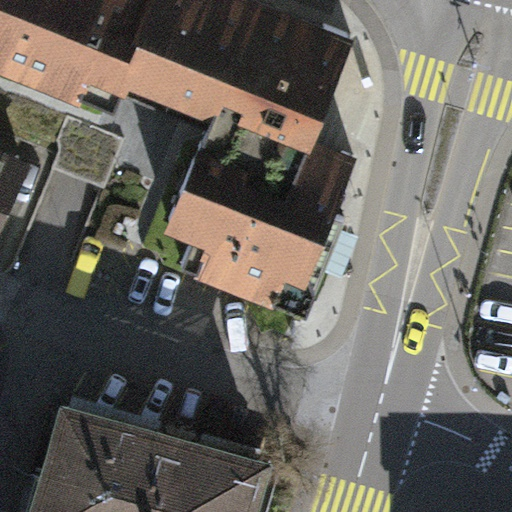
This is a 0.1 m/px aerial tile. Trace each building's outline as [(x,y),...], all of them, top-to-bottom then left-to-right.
[(174,0),(0,0),(0,66),(128,119),(142,87),(174,0)] [(362,43),(239,0),(174,0),(142,87),(323,154),(362,43)] [(310,190),(215,154),(188,223),(236,241),(224,271),(312,304),(364,169),(323,154),(310,190)] [(43,179),(0,157),(0,258),(3,260),(43,179)] [(164,437),(66,409),(35,511),(141,511),(145,503),(164,437)] [(261,511),(274,469),(164,437),(145,503),(176,511),(261,511)] [(176,511),(145,503),(141,511),(176,511)]
